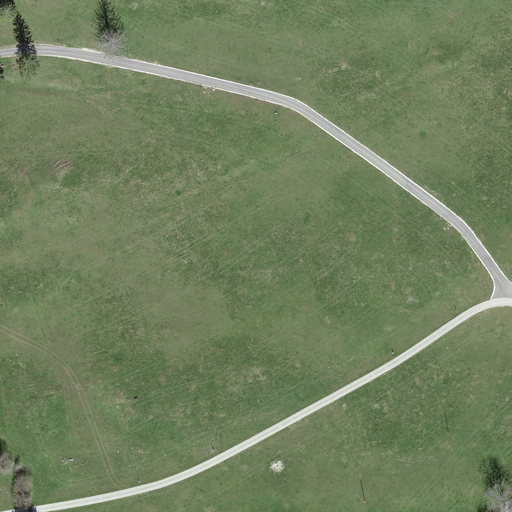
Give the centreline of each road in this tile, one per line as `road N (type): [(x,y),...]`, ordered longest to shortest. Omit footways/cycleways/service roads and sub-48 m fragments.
road 1 (unclassified): [(0,52),(75,53),(294,104),(458,224),(497,275),(503,301)]
road 2 (unclassified): [(19,511),(185,474),(377,372),(464,315),(503,301)]
road 3 (track): [(0,328),(69,368),(120,494)]
